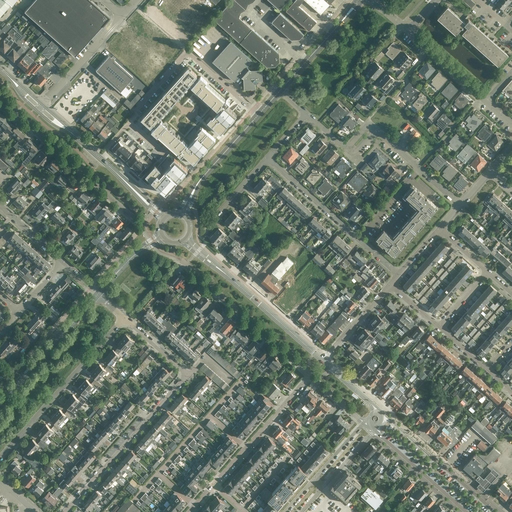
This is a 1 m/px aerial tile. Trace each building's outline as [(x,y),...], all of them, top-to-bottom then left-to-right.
[(11,6),(16,0),(0,0),(0,16),(10,5),(11,6)] [(89,0),(33,0),(24,11),(74,56),(109,17),(89,0)] [(232,0),(215,20),(240,42),(252,28),(239,17),(243,7),(244,6),(253,1),(254,0),(268,0),(280,10),(288,0),(232,0)] [(298,6),(301,3),(297,0),(295,0),(286,10),(309,31),(317,22),(298,6)] [(330,4),(325,0),(297,0),(301,3),(303,0),(304,0),(321,14),(330,4)] [(495,0),(493,3),(501,10),(502,9),(503,9),(504,10),(507,7),(506,7),(507,5),(501,0),(495,0)] [(507,56),(470,23),(473,19),(468,15),(462,21),(446,7),(438,17),(456,34),(461,28),(464,31),(462,34),(498,66),(507,56)] [(20,18),(24,13),(19,8),(15,13),(20,18)] [(280,12),(272,22),(291,40),(293,38),(298,38),(300,39),(304,34),(280,12)] [(24,13),(20,18),(25,22),(29,17),(24,13)] [(147,60),(161,72),(182,48),(144,16),(140,20),(146,26),(140,33),(157,47),(147,60)] [(34,22),(29,27),(33,31),(36,29),(35,28),(38,25),(34,22)] [(1,30),(0,30),(0,37),(0,36),(0,34),(2,32),(5,34),(10,28),(6,24),(1,30)] [(0,43),(0,48),(1,49),(17,31),(12,27),(7,33),(10,35),(5,40),(6,41),(5,41),(3,40),(0,43)] [(44,31),(38,27),(34,32),(39,36),(44,31)] [(279,53),(252,28),(240,42),(267,67),(275,66),(280,61),(277,59),(277,55),(279,53)] [(17,31),(1,49),(4,52),(10,46),(9,45),(13,40),(15,42),(17,40),(23,34),(18,30),(17,31)] [(7,55),(10,58),(24,42),(22,40),(26,35),(24,33),(23,34),(17,40),(15,42),(18,44),(14,49),(13,48),(7,55)] [(41,34),(38,38),(46,46),(41,52),(49,59),(58,50),(61,53),(53,61),(59,66),(68,55),(64,51),(52,40),(50,42),(41,34)] [(121,37),(111,48),(117,54),(127,43),(121,37)] [(255,89),(255,84),(255,83),(257,81),(262,81),(262,69),(251,70),(247,66),(253,60),(231,41),(212,62),(234,81),(240,75),(243,78),(244,89),(255,89)] [(24,42),(10,58),(13,61),(19,54),(20,55),(22,52),(23,53),(28,46),(24,42)] [(393,59),(401,50),(393,42),(388,48),(389,49),(386,53),(393,59)] [(17,64),(20,67),(34,52),(30,48),(22,57),(23,58),(17,64)] [(378,62),(385,54),(381,51),(375,59),(378,62)] [(34,52),(20,67),(24,70),(30,64),(29,63),(34,58),(34,59),(38,55),(34,52)] [(402,68),(404,70),(412,60),(404,53),(402,56),(401,58),(400,57),(396,62),(398,64),(397,66),(400,69),(401,69),(402,68)] [(120,92),(121,91),(127,96),(130,92),(129,90),(130,88),(127,85),(133,77),(109,55),(95,70),(101,76),(120,92)] [(32,72),(34,74),(42,65),(39,62),(38,64),(34,60),(25,71),(29,75),(32,72)] [(46,79),(49,76),(54,71),(57,67),(49,60),(38,72),(41,74),(36,81),(41,86),(47,80),(46,79)] [(375,79),(384,70),(375,62),(367,72),(375,79)] [(427,62),(425,65),(419,72),(427,79),(435,70),(427,62)] [(146,114),(141,119),(151,127),(154,123),(157,125),(152,131),(158,136),(158,135),(173,149),(158,166),(156,164),(146,175),(152,181),(155,183),(166,193),(169,190),(170,191),(175,186),(174,185),(177,182),(180,178),(181,179),(186,174),(185,173),(188,170),(187,169),(194,162),(194,163),(200,156),(202,153),(203,154),(208,149),(207,148),(209,145),(210,145),(215,139),(221,133),(227,126),(226,126),(229,123),(230,124),(235,119),(234,118),(237,115),(227,106),(230,103),(226,100),(206,82),(207,81),(201,76),(196,82),(194,80),(197,75),(188,67),(184,72),(185,73),(168,92),(167,91),(163,95),(164,96),(147,115),(146,114)] [(399,79),(405,73),(402,71),(397,77),(399,79)] [(378,82),(386,89),(384,92),(387,94),(392,88),(390,86),(395,80),(387,72),(378,82)] [(431,83),(438,89),(447,80),(439,72),(436,75),(437,76),(431,83)] [(511,79),(511,80),(502,90),(505,92),(510,97),(511,95),(511,79)] [(357,99),(366,90),(363,87),(362,88),(359,85),(360,85),(358,82),(349,92),(357,99)] [(409,99),(417,90),(411,85),(412,84),(410,82),(407,85),(408,86),(402,93),(409,99)] [(441,92),(450,100),(458,90),(450,82),(441,92)] [(116,104),(119,100),(120,100),(107,89),(103,93),(116,104)] [(369,92),(367,95),(362,100),(364,101),(362,102),(362,103),(366,106),(367,106),(368,105),(371,107),(377,101),(371,96),(372,95),(369,92)] [(420,96),(416,101),(413,104),(413,105),(419,110),(420,110),(428,100),(423,95),(423,94),(421,92),(418,95),(420,96)] [(130,109),(141,97),(137,93),(130,101),(127,98),(123,102),(130,109)] [(454,103),(461,110),(470,100),(461,93),(455,100),(456,101),(454,103)] [(432,119),(440,111),(434,105),(435,105),(432,102),(430,105),(431,106),(425,113),(432,119)] [(342,119),(349,111),(345,107),(344,109),(339,104),(330,114),(337,121),(340,118),(341,119),(342,119)] [(81,120),(84,123),(93,113),(92,113),(99,106),(97,105),(95,107),(94,105),(87,112),(89,114),(87,116),(86,114),(81,120)] [(93,113),(84,123),(85,124),(84,124),(84,125),(85,126),(86,126),(87,126),(88,126),(93,120),(91,119),(92,117),(94,119),(99,113),(95,110),(99,106),(92,113),(93,113)] [(358,122),(350,115),(352,113),(349,111),(342,119),(344,122),(342,125),(344,126),(342,128),(345,131),(347,129),(349,131),(358,122)] [(446,115),(444,112),(437,120),(438,121),(437,123),(444,129),(451,121),(446,115)] [(89,127),(90,128),(92,130),(104,118),(100,114),(97,118),(98,119),(95,123),(94,122),(89,127)] [(466,120),(469,122),(466,125),(473,131),(482,121),(479,119),(478,120),(475,117),(476,116),(474,114),(471,117),(470,115),(466,120)] [(104,118),(92,130),(96,133),(101,128),(107,120),(109,119),(105,116),(104,118)] [(8,125),(10,122),(5,117),(0,122),(0,128),(0,129),(2,131),(0,133),(3,135),(10,127),(8,125)] [(109,120),(97,135),(103,140),(111,131),(110,130),(116,123),(111,118),(109,120)] [(485,124),(483,127),(478,132),(479,133),(478,135),(485,141),(493,132),(485,124)] [(14,136),(19,130),(15,126),(12,129),(10,127),(3,135),(2,136),(4,138),(9,133),(8,133),(9,132),(14,136)] [(311,130),(309,128),(308,127),(306,130),(307,131),(301,138),(307,144),(306,145),(299,152),(303,155),(309,147),(307,145),(310,142),(316,136),(310,131),(311,130)] [(24,134),(19,130),(14,136),(19,140),(24,134)] [(456,134),(454,137),(449,142),(450,143),(449,145),(456,151),(463,142),(458,137),(458,136),(456,134)] [(499,137),(496,134),(490,142),(491,143),(489,145),(496,151),(504,142),(501,140),(501,139),(500,138),(501,138),(499,137)] [(23,144),(23,145),(18,141),(13,146),(18,151),(21,148),(25,152),(28,148),(33,142),(28,138),(23,144)] [(319,141),(317,143),(315,142),(313,145),(314,146),(312,149),(319,155),(327,146),(322,141),(322,140),(320,138),(317,140),(319,141)] [(121,139),(112,148),(116,152),(125,143),(121,139)] [(38,147),(33,142),(28,148),(30,150),(29,153),(30,154),(22,163),(22,164),(24,166),(38,151),(36,149),(38,147)] [(125,143),(116,152),(117,153),(117,152),(121,156),(129,147),(125,143)] [(467,144),(461,152),(457,156),(465,163),(473,155),(474,156),(477,153),(467,144)] [(129,147),(121,156),(125,160),(134,151),(129,147)] [(291,147),(288,150),(282,157),(290,164),(296,157),(299,159),(301,156),(291,147)] [(331,148),(329,151),(323,158),(331,165),(339,156),(333,151),(334,150),(331,148)] [(41,151),(34,159),(35,159),(34,160),(34,161),(37,164),(38,164),(39,163),(42,166),(47,160),(45,158),(47,156),(41,151)] [(137,153),(128,163),(133,167),(141,157),(137,153)] [(377,153),(375,156),(369,163),(374,168),(373,169),(375,172),(377,170),(385,161),(377,153)] [(438,154),(436,157),(430,164),(438,171),(447,161),(438,154)] [(479,154),(476,157),(470,164),(478,171),(487,162),(479,154)] [(14,163),(7,157),(5,160),(11,166),(14,163)] [(141,157),(133,167),(137,170),(137,171),(145,161),(141,157)] [(301,161),(297,166),(295,168),(302,174),(310,166),(304,161),(305,160),(302,157),(300,160),(301,161)] [(343,158),(341,161),(334,168),(342,175),(350,166),(345,161),(346,160),(343,158)] [(48,168),(52,171),(52,170),(54,171),(55,170),(59,166),(53,160),(49,164),(48,163),(45,166),(48,168)] [(145,161),(137,171),(141,175),(150,165),(145,161)] [(450,164),(447,167),(443,172),(444,173),(443,175),(449,181),(458,171),(450,164)] [(391,167),(388,165),(381,174),(383,176),(384,175),(390,180),(398,171),(392,166),(391,167)] [(313,171),(308,176),(306,178),(313,185),(322,175),(319,172),(318,173),(316,171),(316,170),(314,168),(312,170),(313,171)] [(360,173),(357,176),(356,177),(354,176),(351,179),(354,182),(352,184),(356,187),(355,189),(358,191),(360,190),(359,190),(361,188),(368,180),(360,173)] [(56,175),(51,181),(56,185),(59,182),(62,185),(67,180),(61,174),(58,177),(56,175)] [(463,177),(464,176),(461,174),(459,177),(460,178),(454,185),(461,191),(469,182),(463,177)] [(263,178),(258,183),(266,190),(268,187),(271,189),(272,187),(277,192),(283,186),(271,176),(266,182),(263,178)] [(14,181),(7,189),(9,190),(8,191),(8,192),(10,194),(11,194),(11,193),(12,193),(10,196),(12,198),(16,193),(14,191),(20,185),(22,182),(17,177),(14,181)] [(25,187),(31,181),(28,178),(22,184),(25,187)] [(45,178),(39,185),(33,179),(31,181),(42,191),(49,182),(45,178)] [(324,182),(320,187),(318,189),(325,195),(333,186),(327,181),(328,180),(325,178),(323,180),(324,182)] [(75,180),(71,185),(70,184),(67,188),(73,192),(76,189),(80,184),(75,180)] [(266,190),(258,183),(254,188),(264,197),(266,195),(263,193),(266,190)] [(372,184),(369,186),(363,193),(371,201),(379,192),(373,187),(374,186),(372,184)] [(383,230),(377,237),(375,239),(376,238),(379,240),(378,241),(382,246),(383,245),(386,247),(385,248),(392,254),(394,253),(396,254),(402,247),(401,246),(403,244),(404,245),(409,239),(408,239),(412,234),(413,235),(418,229),(417,228),(422,224),(423,224),(427,219),(426,218),(428,216),(429,217),(436,210),(434,208),(436,206),(427,198),(426,199),(424,197),(424,196),(420,192),(419,193),(417,191),(417,190),(412,185),(404,194),(420,208),(393,238),(383,230)] [(38,198),(43,193),(36,186),(31,191),(38,198)] [(279,193),(277,196),(281,200),(284,197),(289,192),(284,187),(279,193)] [(84,203),(91,195),(84,190),(78,197),(76,195),(72,200),(75,203),(77,201),(82,205),(84,203)] [(294,196),(289,192),(284,197),(288,201),(294,196)] [(16,193),(12,198),(14,200),(13,202),(21,209),(27,203),(18,195),(16,193)] [(342,193),(340,195),(338,197),(336,196),(333,200),(334,201),(333,202),(342,210),(350,200),(342,193)] [(488,200),(492,204),(498,198),(493,194),(488,200)] [(248,195),(244,200),(251,206),(253,204),(256,206),(258,204),(248,195)] [(298,200),(294,196),(288,201),(286,203),(291,207),(298,200)] [(498,198),(492,204),(489,208),(488,207),(486,209),(488,211),(490,209),(493,209),(494,207),(496,209),(502,202),(498,198)] [(97,200),(92,205),(90,203),(86,207),(94,215),(101,207),(99,205),(101,203),(100,202),(100,201),(99,200),(98,201),(97,200)] [(248,214),(253,209),(243,200),(239,205),(243,208),(240,211),(245,216),(251,222),(253,219),(248,214)] [(303,204),(298,200),(291,207),(296,211),(303,204)] [(502,202),(496,209),(494,212),(497,215),(495,217),(497,219),(499,217),(498,216),(500,214),(501,212),(507,206),(502,202)] [(43,203),(34,213),(38,217),(39,218),(43,213),(44,214),(47,211),(50,213),(54,209),(58,205),(57,204),(55,203),(52,206),(50,209),(43,203)] [(354,203),(352,206),(346,213),(354,221),(362,212),(356,206),(357,206),(354,203)] [(307,208),(303,204),(296,211),(300,215),(307,208)] [(111,212),(104,206),(102,208),(99,211),(94,217),(97,220),(98,219),(102,222),(102,221),(104,223),(104,224),(103,224),(99,228),(102,230),(111,220),(109,219),(112,215),(110,213),(111,212)] [(511,210),(507,206),(501,212),(506,216),(511,210)] [(312,212),(307,208),(300,215),(305,220),(307,218),(312,212)] [(54,209),(50,213),(52,215),(50,217),(59,224),(64,219),(55,212),(56,210),(54,209)] [(233,211),(229,216),(239,225),(243,220),(233,211)] [(239,225),(229,216),(224,221),(234,230),(239,225)] [(318,221),(314,217),(308,223),(313,227),(311,229),(318,221)] [(107,226),(101,233),(96,239),(99,242),(100,242),(102,239),(105,236),(104,235),(111,227),(116,232),(123,223),(118,218),(113,224),(110,222),(107,226)] [(483,228),(478,223),(474,220),(473,222),(482,230),(485,233),(487,231),(483,228)] [(323,225),(318,221),(311,229),(313,231),(315,229),(318,231),(323,225)] [(327,230),(323,225),(318,231),(318,232),(316,234),(320,237),(327,230)] [(127,226),(121,233),(119,232),(113,238),(117,242),(121,237),(124,240),(132,231),(127,226)] [(458,233),(463,237),(468,231),(464,227),(458,233)] [(218,228),(214,233),(224,242),(222,239),(224,237),(227,239),(228,237),(218,228)] [(62,238),(63,239),(61,241),(65,245),(67,247),(71,243),(69,241),(75,234),(69,230),(68,230),(67,231),(67,232),(62,238)] [(332,234),(327,230),(320,237),(325,241),(327,239),(332,234)] [(468,231),(463,237),(467,241),(473,235),(468,231)] [(13,243),(19,236),(14,232),(13,233),(11,236),(9,238),(8,239),(7,240),(7,241),(9,243),(11,245),(13,243)] [(224,242),(214,233),(210,238),(217,245),(219,242),(221,245),(224,242)] [(241,248),(238,246),(240,244),(238,242),(243,236),(240,234),(239,236),(236,238),(234,241),(231,244),(233,248),(228,254),(232,258),(241,248)] [(328,244),(333,249),(342,239),(337,234),(328,244)] [(473,235),(467,241),(472,245),(477,239),(473,235)] [(19,236),(13,243),(17,247),(23,240),(19,236)] [(96,245),(99,242),(96,239),(94,237),(90,241),(96,245)] [(342,239),(333,249),(338,253),(347,243),(342,239)] [(477,239),(472,245),(476,249),(482,243),(477,239)] [(23,240),(17,247),(22,251),(28,244),(23,240)] [(98,244),(100,246),(101,247),(107,252),(111,248),(112,246),(109,243),(107,245),(107,244),(105,247),(103,245),(102,244),(100,242),(98,244)] [(442,242),(438,247),(444,252),(448,248),(442,242)] [(74,245),(71,243),(67,247),(69,249),(68,251),(76,259),(81,254),(73,246),(74,245)] [(310,243),(306,247),(311,251),(315,247),(310,243)] [(347,243),(338,253),(343,258),(352,247),(347,243)] [(482,243),(476,249),(480,253),(486,246),(482,243)] [(28,244),(22,251),(20,253),(17,256),(19,258),(24,253),(26,255),(32,248),(28,244)] [(248,256),(255,248),(253,246),(248,251),(247,251),(246,252),(241,248),(232,258),(237,262),(245,254),(248,256)] [(486,246),(480,253),(485,257),(488,253),(491,251),(490,250),(486,246)] [(498,251),(492,257),(497,261),(507,249),(504,246),(502,249),(505,251),(502,255),(498,251)] [(444,252),(438,247),(434,251),(440,257),(444,252)] [(494,247),(492,249),(491,251),(488,253),(492,257),(498,251),(494,247)] [(32,248),(26,255),(29,257),(24,262),(26,264),(36,252),(32,248)] [(115,251),(111,248),(107,252),(106,253),(110,257),(115,251)] [(243,267),(248,272),(254,265),(252,262),(254,260),(252,258),(253,256),(258,250),(255,248),(248,256),(249,258),(247,260),(248,261),(243,267)] [(507,249),(497,261),(501,264),(507,258),(504,256),(505,254),(505,255),(506,253),(507,252),(509,254),(510,252),(509,251),(507,249)] [(352,256),(355,258),(354,260),(356,261),(362,255),(357,251),(354,254),(351,252),(347,257),(350,259),(352,256)] [(440,257),(434,251),(430,255),(437,261),(440,257)] [(36,252),(26,264),(28,266),(31,262),(33,261),(35,263),(41,256),(36,252)] [(279,262),(285,255),(283,253),(282,253),(281,252),(275,258),(279,262)] [(96,254),(87,264),(92,269),(94,267),(96,264),(97,265),(100,262),(99,261),(101,259),(96,254)] [(312,259),(319,265),(322,262),(324,260),(316,254),(312,259)] [(283,266),(289,259),(288,258),(285,255),(279,262),(283,266)] [(367,260),(362,255),(356,261),(356,262),(358,260),(362,265),(360,268),(362,270),(361,270),(365,273),(364,274),(367,271),(369,268),(364,263),(367,260)] [(437,261),(430,255),(426,260),(433,266),(437,261)] [(41,256),(35,263),(38,265),(33,270),(35,272),(45,260),(41,256)] [(508,266),(511,262),(507,258),(501,264),(506,268),(508,266)] [(287,269),(294,262),(291,260),(290,260),(289,259),(283,266),(287,269)] [(45,260),(35,272),(37,274),(42,269),(44,271),(50,264),(45,260)] [(433,266),(426,260),(422,264),(429,270),(433,266)] [(294,262),(287,269),(292,273),(298,267),(296,265),(294,262)] [(254,265),(248,272),(253,276),(261,266),(259,264),(257,267),(254,265)] [(311,268),(318,274),(322,269),(315,264),(314,265),(313,265),(311,268)] [(326,266),(323,269),(330,275),(335,270),(328,264),(326,266)] [(429,270),(422,264),(418,268),(425,274),(429,270)] [(473,270),(467,264),(463,269),(469,274),(473,270)] [(507,276),(511,270),(511,269),(508,266),(506,268),(502,272),(507,276)] [(308,272),(314,278),(318,274),(311,268),(308,270),(309,271),(308,272)] [(425,274),(418,268),(414,273),(421,279),(425,274)] [(469,274),(463,269),(459,273),(465,279),(469,274)] [(262,282),(268,275),(263,271),(258,278),(259,279),(259,280),(262,282)] [(376,285),(380,281),(370,272),(370,273),(367,271),(364,274),(370,279),(376,285)] [(304,276),(310,282),(314,278),(308,272),(304,276)] [(359,282),(362,279),(356,273),(353,276),(359,282)] [(376,285),(370,279),(364,274),(363,273),(361,275),(366,280),(364,281),(367,283),(373,289),(376,285)] [(421,279),(414,273),(411,277),(417,283),(421,279)] [(465,279),(459,273),(455,277),(461,283),(465,279)] [(29,278),(25,274),(24,274),(22,277),(28,283),(31,280),(29,278)] [(180,274),(175,280),(174,279),(171,283),(175,286),(176,286),(178,288),(176,290),(179,292),(184,286),(182,284),(186,280),(185,279),(185,278),(180,274)] [(266,285),(272,279),(268,275),(262,282),(264,284),(265,284),(266,285)] [(300,280),(307,286),(310,282),(304,276),(303,278),(302,277),(300,280)] [(5,277),(0,282),(0,284),(3,288),(9,281),(5,277)] [(417,283),(411,277),(407,281),(415,289),(417,287),(415,285),(417,283)] [(461,283),(455,277),(451,282),(458,288),(461,283)] [(270,289),(276,282),(272,279),(266,285),(267,286),(267,287),(270,289)] [(63,290),(69,284),(64,280),(58,286),(57,284),(47,294),(50,296),(47,299),(51,302),(62,289),(63,290)] [(307,286),(300,280),(297,283),(298,284),(296,285),(303,291),(307,286)] [(9,281),(3,288),(8,292),(14,285),(9,281)] [(22,296),(31,286),(25,281),(16,291),(16,290),(13,293),(17,297),(20,294),(22,296)] [(415,289),(407,281),(403,286),(409,292),(412,289),(413,290),(415,289)] [(274,293),(280,286),(276,282),(270,289),(272,292),(273,291),(274,293)] [(451,282),(447,286),(454,292),(458,288),(451,282)] [(362,301),(370,292),(362,285),(355,294),(350,290),(346,286),(343,289),(348,293),(351,296),(355,299),(357,296),(362,301)] [(490,285),(486,289),(493,295),(497,291),(490,285)] [(447,286),(443,290),(450,296),(454,292),(447,286)] [(74,299),(83,289),(81,288),(77,293),(74,290),(69,296),(74,299)] [(352,300),(351,301),(350,301),(351,300),(349,299),(351,296),(348,293),(343,289),(342,288),(340,291),(344,294),(343,294),(344,295),(342,299),(354,310),(358,306),(352,300)] [(319,289),(315,293),(324,301),(327,297),(319,289)] [(493,295),(486,289),(482,294),(489,299),(493,295)] [(188,296),(191,299),(191,301),(193,302),(195,302),(201,295),(195,290),(191,295),(188,292),(183,296),(186,298),(188,296)] [(443,290),(439,295),(446,301),(450,296),(443,290)] [(282,304),(289,297),(284,294),(278,300),(280,302),(282,304)] [(489,299),(482,294),(478,298),(485,304),(489,299)] [(439,295),(436,299),(442,305),(446,301),(439,295)] [(205,297),(198,305),(195,308),(203,315),(208,311),(205,308),(211,302),(205,297)] [(287,308),(293,301),(289,297),(282,304),(285,307),(286,306),(287,308)] [(354,310),(342,299),(341,299),(339,297),(336,301),(338,303),(344,308),(350,314),(354,310)] [(159,298),(156,301),(163,307),(165,303),(164,302),(165,301),(163,299),(162,300),(159,298)] [(485,304),(478,298),(474,302),(481,308),(485,304)] [(436,299),(432,304),(438,309),(442,305),(436,299)] [(290,312),(297,305),(293,301),(287,308),(288,309),(290,312)] [(385,306),(392,312),(391,313),(390,312),(388,314),(392,318),(394,316),(393,315),(396,312),(393,309),(396,306),(390,301),(385,306)] [(483,310),(481,308),(474,302),(471,307),(477,313),(479,315),(483,310)] [(334,303),(330,307),(334,311),(338,307),(334,303)] [(432,304),(428,308),(434,314),(438,309),(432,304)] [(295,315),(301,309),(297,305),(290,312),(293,314),(294,314),(295,315)] [(477,313),(471,307),(467,311),(473,317),(477,313)] [(142,317),(146,322),(152,315),(155,312),(150,308),(142,317)] [(214,308),(208,314),(206,317),(208,319),(210,316),(213,318),(218,312),(214,308)] [(58,318),(48,310),(46,313),(55,321),(58,318)] [(298,320),(303,325),(310,317),(311,315),(306,310),(298,320)] [(328,342),(330,339),(337,331),(336,330),(349,316),(343,311),(319,338),(325,343),(327,341),(328,342)] [(473,317),(467,311),(463,316),(469,321),(473,317)] [(42,321),(46,316),(42,312),(37,317),(35,316),(26,326),(28,328),(26,330),(29,334),(41,321),(42,321)] [(218,312),(213,318),(215,321),(213,323),(215,325),(223,316),(218,312)] [(401,326),(409,317),(406,314),(405,315),(404,313),(400,318),(396,314),(394,316),(393,318),(391,319),(396,323),(396,322),(401,326)] [(152,315),(146,322),(151,326),(157,319),(152,315)] [(382,328),(389,321),(384,316),(382,319),(377,315),(376,316),(375,316),(372,319),(381,327),(382,328)] [(469,321),(463,316),(459,320),(465,326),(469,321)] [(511,323),(511,320),(507,316),(503,320),(510,326),(511,323)] [(310,317),(303,325),(309,330),(316,322),(310,317)] [(410,326),(413,322),(412,320),(409,317),(401,326),(402,327),(400,329),(404,333),(405,331),(408,334),(412,329),(410,326)] [(197,328),(203,321),(201,318),(194,326),(197,328)] [(230,318),(223,326),(219,331),(227,338),(235,328),(237,327),(233,324),(235,322),(230,318)] [(157,319),(151,326),(155,330),(161,323),(157,319)] [(311,330),(315,334),(327,320),(326,319),(324,320),(323,319),(321,322),(319,321),(311,330)] [(381,327),(372,319),(370,323),(369,325),(377,332),(381,327)] [(327,320),(315,334),(318,337),(325,330),(323,329),(328,324),(328,323),(329,322),(327,320)] [(465,326),(459,320),(455,324),(461,330),(465,326)] [(510,326),(503,320),(499,324),(506,330),(510,326)] [(161,323),(155,330),(160,334),(165,328),(167,330),(172,324),(170,322),(168,324),(166,323),(164,325),(161,323)] [(172,324),(167,330),(170,332),(165,338),(169,342),(175,335),(173,333),(175,330),(173,329),(175,327),(172,324)] [(461,330),(455,324),(451,329),(457,334),(461,330)] [(499,324),(495,329),(502,335),(506,330),(499,324)] [(212,342),(216,337),(212,333),(216,329),(213,326),(209,331),(211,333),(207,338),(212,342)] [(412,334),(412,335),(410,337),(408,335),(401,342),(405,345),(411,338),(415,341),(417,339),(418,338),(420,339),(424,334),(423,333),(424,331),(419,327),(412,334)] [(238,331),(235,328),(227,338),(224,342),(227,344),(230,340),(232,342),(234,344),(245,332),(240,328),(238,331)] [(379,342),(383,337),(378,333),(374,337),(365,329),(363,331),(363,330),(360,334),(371,343),(375,339),(379,342)] [(495,329),(492,333),(498,339),(502,335),(495,329)] [(245,332),(234,344),(236,346),(239,344),(239,343),(240,342),(243,344),(248,338),(243,334),(245,332)] [(492,333),(488,337),(494,343),(498,339),(492,333)] [(371,343),(360,334),(357,337),(356,339),(360,342),(356,346),(361,351),(365,347),(366,349),(367,348),(371,343)] [(126,335),(122,339),(131,347),(135,342),(126,335)] [(175,335),(169,342),(174,346),(180,339),(175,335)] [(430,335),(425,340),(424,342),(422,344),(420,342),(415,347),(413,350),(414,351),(417,348),(418,349),(420,347),(422,348),(424,346),(426,343),(428,346),(435,339),(430,335)] [(0,347),(0,358),(2,360),(9,352),(10,353),(19,342),(13,337),(8,342),(7,340),(0,347)] [(178,350),(184,343),(186,341),(182,337),(180,339),(174,346),(178,350)] [(488,337),(484,342),(490,348),(494,343),(488,337)] [(129,349),(131,347),(122,339),(118,344),(123,348),(120,351),(126,356),(128,354),(126,352),(129,349)] [(439,343),(435,339),(428,346),(432,349),(433,350),(439,343)] [(248,347),(251,350),(246,356),(251,360),(254,356),(259,350),(256,347),(259,344),(254,340),(248,347)] [(484,342),(480,346),(487,352),(490,348),(484,342)] [(184,343),(178,350),(183,354),(189,347),(184,343)] [(219,347),(214,343),(211,347),(213,349),(216,351),(219,347)] [(444,347),(439,343),(433,350),(432,349),(431,350),(430,351),(432,353),(434,351),(435,351),(437,350),(439,352),(444,347)] [(350,346),(348,348),(346,350),(350,354),(350,355),(355,359),(359,355),(355,351),(355,350),(350,346)] [(480,346),(476,350),(476,351),(483,357),(487,352),(480,346)] [(189,347),(183,354),(185,356),(184,356),(184,357),(184,358),(185,359),(186,359),(187,358),(194,352),(189,347)] [(448,351),(444,347),(439,352),(443,356),(442,357),(442,358),(448,351)] [(264,348),(261,351),(259,350),(254,356),(261,361),(263,359),(268,353),(264,348)] [(113,350),(109,354),(115,360),(117,358),(119,360),(122,357),(124,359),(126,356),(120,351),(118,354),(113,350)] [(194,352),(187,358),(192,362),(200,353),(198,351),(196,354),(194,352)] [(453,355),(448,351),(442,358),(442,357),(441,357),(439,359),(441,361),(443,359),(446,362),(453,355)] [(115,360),(109,354),(104,359),(111,365),(115,360)] [(366,361),(362,361),(372,370),(374,372),(382,363),(372,354),(366,361)] [(149,355),(145,360),(149,363),(153,358),(149,355)] [(457,359),(453,355),(446,362),(450,365),(451,366),(457,359)] [(391,364),(388,361),(391,357),(390,356),(387,360),(386,362),(385,361),(382,364),(383,365),(381,366),(385,370),(391,364)] [(362,361),(358,357),(355,361),(361,367),(358,372),(358,373),(363,378),(365,378),(372,370),(362,361)] [(274,358),(271,362),(267,358),(260,366),(264,370),(268,365),(274,370),(276,368),(278,370),(281,367),(279,364),(280,363),(274,358)] [(462,363),(457,359),(451,366),(450,365),(448,367),(450,369),(452,367),(453,368),(455,366),(457,368),(462,363)] [(415,365),(409,362),(405,368),(411,371),(415,365)] [(141,364),(137,369),(141,372),(142,373),(144,372),(142,370),(145,368),(141,364)] [(99,365),(95,370),(102,376),(104,373),(105,375),(108,371),(110,373),(112,371),(107,366),(104,369),(99,365)] [(461,371),(463,373),(466,375),(470,370),(465,366),(461,371)] [(170,374),(165,369),(163,367),(158,371),(166,378),(170,374)] [(510,373),(504,367),(499,372),(506,377),(510,373)] [(102,376),(95,370),(91,374),(96,378),(93,381),(99,386),(101,387),(102,385),(99,382),(101,380),(99,378),(102,376)] [(372,386),(377,381),(379,379),(380,377),(378,375),(381,371),(379,370),(368,382),(372,386)] [(422,370),(419,375),(424,379),(427,374),(422,370)] [(475,374),(470,370),(466,375),(468,377),(466,379),(468,381),(475,374)] [(166,378),(158,372),(155,375),(156,376),(155,377),(162,383),(166,378)] [(286,388),(288,385),(295,377),(291,373),(284,381),(283,380),(280,383),(286,388)] [(387,383),(392,378),(389,374),(384,380),(387,383)] [(473,386),(479,378),(475,374),(468,381),(472,384),(470,387),(471,388),(473,386)] [(155,377),(154,376),(150,381),(153,383),(158,387),(162,383),(155,377)] [(202,381),(207,386),(208,387),(207,388),(210,390),(212,388),(210,386),(210,385),(208,384),(211,381),(206,376),(202,381)] [(477,390),(484,382),(479,378),(473,386),(474,387),(477,390)] [(86,380),(82,384),(88,390),(93,385),(97,388),(99,386),(93,381),(91,384),(86,380)] [(154,392),(149,387),(147,385),(148,384),(145,382),(143,385),(141,382),(142,381),(140,382),(145,387),(147,389),(145,392),(150,396),(154,392)] [(207,386),(202,381),(200,383),(200,382),(199,382),(197,385),(203,390),(207,386)] [(488,387),(484,382),(477,390),(480,392),(480,391),(481,392),(476,397),(478,398),(482,393),(488,387)] [(158,387),(153,383),(149,387),(154,392),(158,387)] [(273,400),(281,390),(273,383),(264,392),(273,400)] [(88,390),(82,384),(78,389),(83,393),(80,396),(86,401),(88,399),(84,395),(88,390)] [(129,388),(124,384),(120,388),(125,392),(129,388)] [(385,397),(392,389),(386,384),(379,392),(385,397)] [(203,390),(197,385),(194,387),(194,388),(195,389),(194,390),(199,395),(200,396),(199,397),(202,400),(204,397),(202,395),(202,394),(201,392),(203,390)] [(392,398),(390,401),(394,405),(399,399),(403,394),(404,393),(403,392),(405,389),(401,386),(400,385),(398,387),(395,391),(390,396),(392,398)] [(493,391),(488,387),(482,393),(478,398),(479,400),(482,403),(486,398),(493,391)] [(199,395),(194,390),(189,395),(194,399),(199,395)] [(308,398),(305,402),(307,404),(309,402),(307,401),(314,393),(311,390),(305,396),(308,398)] [(146,401),(141,396),(139,395),(140,394),(137,391),(135,394),(137,396),(134,399),(142,405),(146,401)] [(497,395),(493,391),(486,398),(489,400),(489,401),(490,400),(491,401),(493,400),(497,395)] [(145,392),(141,396),(146,401),(150,396),(145,392)] [(314,393),(307,401),(309,402),(307,404),(305,406),(310,410),(317,401),(315,399),(318,396),(314,393)] [(182,394),(178,399),(185,405),(183,403),(187,399),(182,394)] [(270,405),(266,401),(268,399),(262,394),(260,396),(261,397),(257,401),(267,409),(270,405)] [(399,399),(394,405),(398,409),(403,403),(404,401),(407,398),(403,394),(399,399)] [(73,395),(68,399),(77,407),(82,401),(84,403),(86,401),(80,396),(77,399),(73,395)] [(502,399),(497,395),(493,400),(497,404),(502,399)] [(411,408),(413,406),(411,404),(413,402),(409,398),(405,403),(406,403),(401,409),(406,414),(411,408)] [(75,409),(77,407),(68,399),(64,404),(69,408),(67,411),(74,417),(76,415),(72,412),(75,409)] [(178,399),(174,403),(181,410),(182,408),(185,405),(178,399)] [(126,406),(124,404),(125,402),(123,400),(120,403),(123,405),(120,408),(127,414),(131,410),(126,406)] [(320,409),(317,412),(319,414),(320,412),(319,411),(326,404),(322,400),(317,406),(320,409)] [(130,401),(126,406),(131,410),(135,405),(130,401)] [(267,409),(257,401),(254,405),(263,414),(267,409)] [(418,413),(425,405),(421,402),(414,410),(418,413)] [(506,402),(501,407),(499,409),(504,413),(510,406),(506,402)] [(174,403),(170,408),(178,415),(181,412),(180,411),(181,410),(174,403)] [(326,404),(319,411),(320,412),(322,411),(324,413),(330,407),(326,404)] [(263,414),(254,405),(250,409),(259,418),(263,414)] [(511,413),(511,407),(510,406),(504,413),(506,411),(508,413),(507,415),(507,416),(503,421),(505,422),(511,413)] [(441,407),(434,414),(438,417),(445,410),(441,407)] [(127,414),(120,408),(117,411),(116,413),(123,419),(127,414)] [(116,413),(117,411),(114,409),(112,412),(114,414),(112,417),(114,419),(119,423),(123,419),(116,413)] [(259,418),(250,409),(246,413),(256,422),(258,419),(258,420),(259,418)] [(74,417),(67,411),(64,414),(59,410),(55,414),(63,422),(68,416),(72,419),(74,417)] [(167,411),(163,416),(170,422),(169,423),(171,426),(173,423),(174,422),(172,420),(174,418),(172,416),(167,411)] [(420,424),(425,419),(430,415),(426,411),(421,416),(420,414),(414,421),(417,424),(418,422),(420,424)] [(256,422),(246,413),(243,418),(252,426),(256,422)] [(63,422),(55,414),(51,419),(56,423),(53,426),(59,431),(61,429),(59,427),(62,424),(63,422)] [(289,414),(286,418),(299,430),(301,428),(299,426),(298,427),(293,422),(295,419),(289,414)] [(446,425),(454,416),(451,414),(444,422),(446,425)] [(170,422),(163,416),(159,421),(164,425),(166,427),(169,423),(170,422)] [(335,421),(337,423),(333,428),(335,430),(344,420),(340,416),(335,421)] [(108,422),(109,420),(106,418),(104,421),(106,423),(106,424),(108,426),(106,428),(110,432),(114,428),(108,422)] [(252,426),(243,418),(239,422),(248,430),(250,428),(252,426)] [(299,430),(286,418),(283,422),(292,430),(294,427),(296,429),(296,430),(299,432),(300,431),(299,430)] [(114,419),(112,421),(110,420),(109,420),(108,422),(114,428),(119,423),(114,419)] [(349,424),(344,420),(335,430),(340,434),(336,439),(339,441),(345,434),(342,432),(349,424)] [(432,435),(440,426),(433,420),(424,430),(428,433),(429,432),(432,435)] [(477,420),(471,425),(493,445),(499,439),(477,420)] [(168,433),(162,427),(164,425),(159,421),(155,425),(167,436),(168,433)] [(248,430),(239,422),(235,426),(245,434),(248,430)] [(189,429),(183,423),(180,426),(185,430),(187,432),(189,429)] [(46,425),(42,429),(48,435),(50,433),(52,434),(55,431),(61,437),(63,434),(59,431),(53,426),(51,429),(46,425)] [(167,436),(155,425),(151,429),(155,433),(156,434),(158,436),(160,433),(165,437),(167,436)] [(245,434),(235,426),(232,430),(241,438),(245,434)] [(286,437),(288,434),(279,426),(276,430),(287,440),(290,442),(292,440),(289,437),(288,439),(286,437)] [(437,437),(442,441),(454,426),(451,428),(449,426),(446,430),(444,427),(442,430),(443,431),(437,437)] [(457,439),(455,437),(455,436),(456,435),(455,434),(455,433),(454,432),(457,429),(454,426),(442,441),(446,445),(450,441),(453,443),(457,439)] [(101,430),(98,427),(96,430),(98,432),(98,433),(100,434),(98,437),(102,441),(106,437),(102,432),(100,431),(101,430)] [(110,432),(106,428),(103,431),(101,429),(101,430),(100,431),(102,432),(106,437),(110,432)] [(48,435),(42,429),(38,434),(42,438),(40,441),(46,446),(48,444),(45,442),(48,439),(47,437),(48,435)] [(155,433),(151,429),(147,434),(154,440),(152,441),(155,444),(157,441),(160,438),(158,436),(156,434),(155,433)] [(84,433),(81,430),(76,436),(79,439),(84,433)] [(287,440),(276,430),(272,433),(278,439),(283,444),(285,440),(286,441),(287,440)] [(154,440),(147,434),(143,438),(150,445),(152,441),(154,440)] [(227,435),(224,439),(233,447),(237,443),(227,435)] [(98,437),(95,440),(93,438),(92,438),(93,439),(92,440),(94,441),(98,446),(102,441),(98,437)] [(305,446),(305,445),(307,447),(310,443),(312,440),(308,437),(306,439),(304,438),(301,442),(305,446)] [(79,441),(75,438),(70,443),(74,446),(79,441)] [(93,439),(92,438),(89,442),(90,445),(89,446),(94,450),(98,446),(94,441),(92,440),(93,439)] [(150,445),(143,438),(139,443),(145,449),(146,449),(150,445)] [(268,438),(265,442),(272,448),(276,444),(268,438)] [(33,439),(28,444),(35,450),(37,448),(38,449),(41,446),(44,448),(46,446),(40,441),(37,444),(33,439)] [(225,441),(222,445),(229,451),(233,447),(224,439),(223,439),(225,441)] [(483,451),(487,446),(481,440),(476,445),(483,451)] [(269,452),(272,448),(265,442),(261,446),(269,452)] [(145,449),(139,443),(135,448),(139,452),(138,453),(142,456),(146,452),(149,455),(150,454),(146,449),(145,449)] [(289,453),(292,450),(284,443),(281,446),(289,453)] [(372,445),(370,443),(361,454),(367,459),(376,449),(375,448),(375,447),(372,445)] [(35,450),(28,444),(24,449),(27,451),(25,453),(26,454),(23,457),(33,466),(35,468),(38,470),(43,465),(39,462),(32,456),(35,453),(33,452),(35,450)] [(221,444),(217,448),(226,455),(229,451),(222,445),(221,444)] [(328,451),(321,444),(318,448),(325,455),(328,451)] [(165,451),(168,453),(169,454),(173,450),(173,449),(169,446),(168,445),(166,448),(166,449),(165,451)] [(269,452),(261,446),(258,450),(265,456),(269,452)] [(463,468),(475,479),(492,460),(493,461),(500,453),(493,447),(487,453),(475,454),(472,457),(463,468)] [(218,449),(215,453),(222,460),(224,457),(226,455),(217,448),(218,449)] [(325,455),(318,448),(314,452),(321,459),(325,455)] [(265,456),(258,450),(255,454),(262,460),(265,456)] [(87,451),(83,455),(91,462),(95,457),(90,453),(87,451)] [(132,451),(128,456),(134,462),(133,463),(136,465),(138,463),(135,461),(136,460),(134,458),(137,455),(132,451)] [(321,459),(314,452),(311,456),(318,462),(321,459)] [(209,455),(219,464),(220,462),(222,460),(215,453),(211,457),(209,455)] [(375,459),(378,461),(373,466),(375,468),(385,457),(381,453),(375,459)] [(262,460),(255,454),(251,457),(258,464),(262,460)] [(83,455),(79,460),(87,467),(91,462),(83,455)] [(204,457),(204,458),(215,468),(219,464),(209,455),(206,459),(204,457)] [(134,462),(128,456),(123,460),(128,465),(132,460),(134,462)] [(198,460),(208,468),(211,465),(213,466),(215,468),(204,458),(202,456),(198,460)] [(318,462),(311,456),(307,460),(315,466),(318,462)] [(258,464),(251,457),(248,461),(255,467),(258,464)] [(385,457),(375,468),(378,470),(382,466),(384,467),(390,461),(385,457)] [(79,460),(75,464),(78,467),(83,471),(87,467),(79,460)] [(126,467),(128,465),(123,460),(119,465),(126,470),(128,469),(126,467)] [(198,460),(195,464),(204,473),(208,468),(198,460)] [(315,466),(307,460),(304,464),(311,470),(315,466)] [(17,475),(22,470),(17,466),(18,464),(14,461),(10,465),(13,468),(11,470),(17,475)] [(252,471),(255,467),(248,461),(245,465),(252,471)] [(369,462),(363,468),(358,473),(361,476),(365,471),(371,464),(369,462)] [(75,464),(71,469),(74,471),(79,476),(83,471),(78,467),(75,464)] [(195,464),(191,468),(200,477),(204,473),(195,464)] [(311,470),(304,464),(301,467),(308,474),(311,470)] [(125,472),(126,471),(126,470),(119,465),(115,469),(122,475),(125,477),(128,474),(130,476),(132,474),(130,472),(128,474),(125,472)] [(252,471),(245,465),(241,469),(248,475),(252,471)] [(290,494),(308,474),(301,467),(298,465),(273,494),(265,487),(260,493),(270,502),(277,508),(290,494)] [(29,475),(22,482),(28,487),(36,479),(30,474),(35,468),(33,466),(26,473),(29,475)] [(392,467),(390,469),(386,474),(389,476),(391,474),(397,479),(403,472),(397,467),(395,469),(392,467)] [(191,468),(187,472),(188,473),(197,481),(200,477),(191,468)] [(71,469),(67,473),(68,474),(70,475),(70,476),(75,480),(79,476),(74,471),(71,469)] [(119,479),(122,475),(115,469),(111,474),(118,480),(117,481),(119,483),(122,481),(119,479)] [(248,475),(241,469),(238,472),(245,479),(248,475)] [(479,476),(476,479),(480,483),(477,487),(484,492),(499,474),(493,469),(484,479),(479,476)] [(333,484),(329,488),(345,502),(361,484),(356,480),(346,471),(334,485),(333,484)] [(245,479),(238,472),(234,476),(242,483),(245,479)] [(376,480),(382,474),(380,472),(374,478),(376,480)] [(188,473),(184,477),(185,478),(187,480),(197,488),(193,484),(197,481),(188,473)] [(65,477),(64,478),(66,480),(71,484),(75,480),(70,476),(70,475),(68,474),(65,477)] [(118,480),(111,474),(107,478),(112,483),(115,480),(116,482),(117,481),(118,480)] [(62,479),(59,483),(61,485),(66,489),(71,484),(66,480),(64,478),(65,477),(63,475),(60,478),(62,479)] [(242,483),(234,476),(231,480),(238,486),(242,483)] [(112,483),(107,478),(103,483),(108,487),(112,483)] [(44,484),(41,481),(39,479),(35,483),(38,486),(33,491),(39,496),(43,491),(40,488),(44,484)] [(401,488),(403,490),(406,492),(408,490),(414,484),(414,483),(413,482),(412,481),(411,481),(409,479),(401,488)] [(187,480),(184,484),(193,492),(197,488),(187,480)] [(238,486),(231,480),(228,484),(235,490),(238,486)] [(108,487),(103,483),(99,487),(104,492),(108,487)] [(137,489),(130,483),(126,488),(133,494),(137,489)] [(184,484),(180,488),(190,496),(192,494),(193,492),(184,484)] [(235,490),(228,484),(224,488),(231,494),(235,490)] [(53,496),(46,504),(48,506),(49,506),(51,507),(57,500),(55,498),(61,492),(64,489),(59,485),(57,488),(57,489),(60,491),(57,493),(56,492),(55,493),(53,495),(53,496)] [(376,508),(382,500),(379,498),(379,496),(374,492),(373,493),(368,488),(366,490),(364,490),(362,492),(363,494),(362,495),(362,496),(362,499),(372,508),(375,507),(376,508)] [(422,490),(420,491),(417,488),(410,496),(414,499),(413,500),(416,502),(419,499),(421,500),(426,493),(422,490)] [(503,491),(499,488),(496,491),(499,494),(498,496),(504,501),(508,497),(502,492),(503,491)] [(96,491),(92,495),(97,500),(101,495),(96,491)] [(49,492),(42,499),(43,501),(44,502),(46,504),(53,496),(53,495),(49,492)] [(183,504),(185,501),(174,492),(171,496),(172,497),(181,505),(183,504)] [(0,511),(8,511),(8,506),(8,504),(7,501),(6,500),(5,498),(4,498),(2,497),(2,495),(1,495),(0,494),(0,511)] [(92,495),(88,500),(93,504),(95,506),(94,507),(96,509),(98,507),(96,505),(97,504),(95,502),(97,500),(92,495)] [(216,496),(213,501),(222,509),(226,505),(216,496)] [(181,505),(172,497),(168,501),(178,510),(181,505)] [(430,507),(435,501),(430,497),(425,502),(425,503),(423,505),(427,509),(429,507),(430,507)] [(124,511),(133,502),(128,498),(116,511),(124,511)] [(88,500),(84,504),(89,509),(91,510),(94,507),(95,506),(93,504),(88,500)] [(175,511),(178,510),(168,501),(168,502),(170,503),(167,507),(172,511),(175,511)] [(222,509),(213,501),(209,505),(217,511),(220,508),(222,509)] [(277,508),(270,502),(267,505),(274,511),(277,508)]
